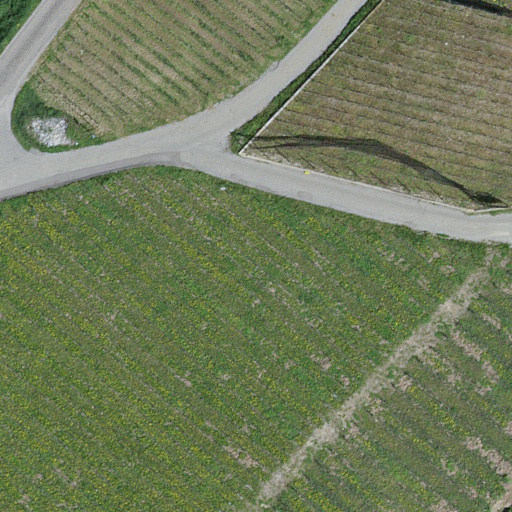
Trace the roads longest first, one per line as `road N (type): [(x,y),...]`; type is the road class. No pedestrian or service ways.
road 1 (track): [(0,169),(132,145),(216,116),(350,0)]
road 2 (track): [(187,126),(190,148),(219,164),(410,216),(511,226)]
